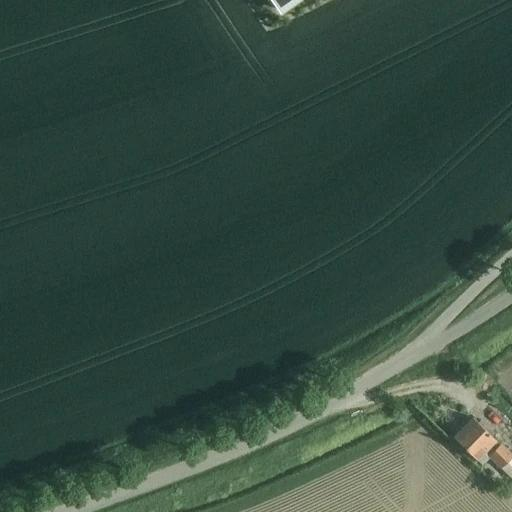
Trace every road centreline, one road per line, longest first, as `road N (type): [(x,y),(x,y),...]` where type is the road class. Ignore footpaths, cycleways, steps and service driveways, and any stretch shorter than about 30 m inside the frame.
road 1 (unclassified): [(71,511),(371,388)]
road 2 (unclassified): [(371,388),(511,261)]
road 3 (unclassified): [(371,388),(511,300)]
